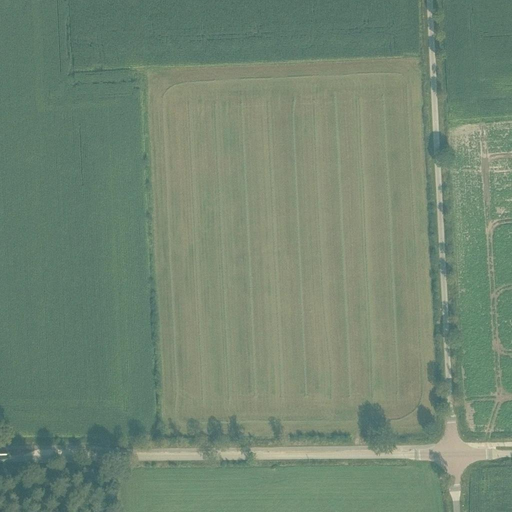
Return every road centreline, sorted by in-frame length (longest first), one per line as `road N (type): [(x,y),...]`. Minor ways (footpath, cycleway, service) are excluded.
road 1 (unclassified): [(450,451),(428,0)]
road 2 (unclassified): [(0,456),(450,451)]
